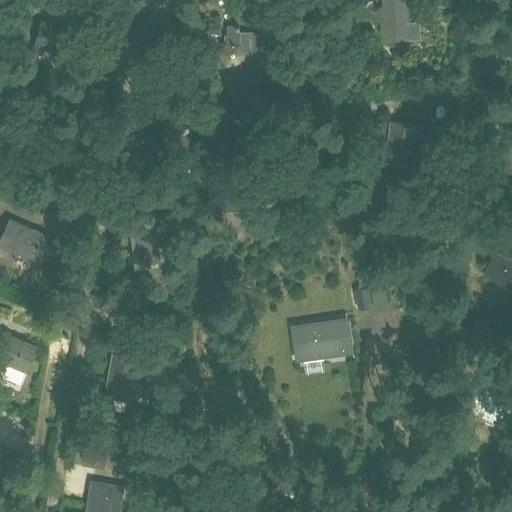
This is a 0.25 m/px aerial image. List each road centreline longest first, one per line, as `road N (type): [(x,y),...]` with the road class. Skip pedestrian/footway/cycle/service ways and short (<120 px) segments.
road 1 (track): [(27,511),(114,29),(127,0)]
road 2 (track): [(337,0),(315,202)]
